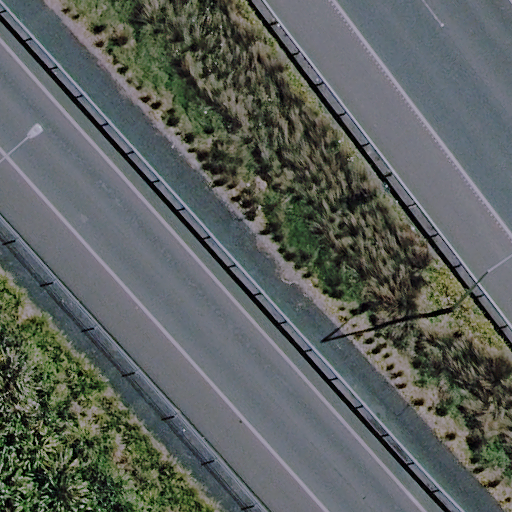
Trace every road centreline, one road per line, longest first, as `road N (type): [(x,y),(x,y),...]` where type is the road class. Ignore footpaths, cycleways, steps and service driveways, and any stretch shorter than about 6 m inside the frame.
road 1 (motorway): [(366,511),(0,107)]
road 2 (motorway): [(511,131),(411,0)]
